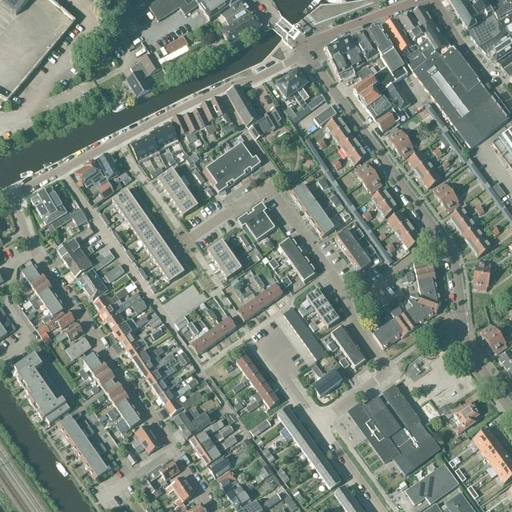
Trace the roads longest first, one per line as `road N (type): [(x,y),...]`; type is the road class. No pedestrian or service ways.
road 1 (residential): [(317,426),(386,372),(353,328),(341,289),(269,188)]
road 2 (residential): [(173,451),(34,249)]
road 3 (residential): [(439,236),(302,49)]
road 4 (residential): [(117,141),(302,49)]
road 5 (residential): [(511,413),(466,340),(456,270),(439,236)]
road 6 (residential): [(34,249),(14,196),(117,141)]
road 7 (residential): [(3,359),(30,339),(9,293),(11,267),(34,249)]
road 8 (residential): [(432,0),(511,106)]
road 9 (residential): [(302,49),(416,0)]
road 10 (residential): [(188,241),(117,141)]
